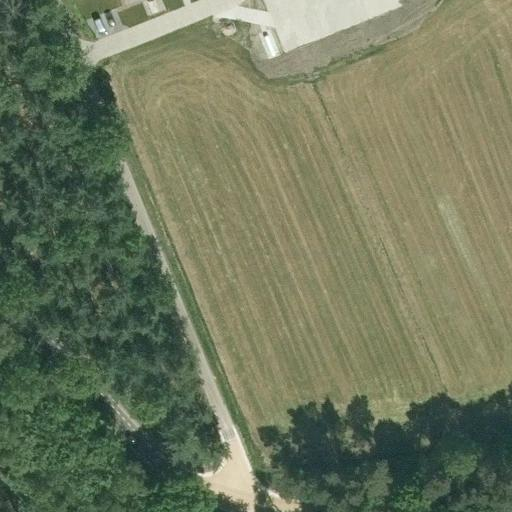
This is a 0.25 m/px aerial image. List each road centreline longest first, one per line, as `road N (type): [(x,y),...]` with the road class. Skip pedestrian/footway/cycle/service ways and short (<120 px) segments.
road 1 (unclassified): [(251,500),(48,0)]
road 2 (tertiary): [(251,500),(172,472),(0,302)]
